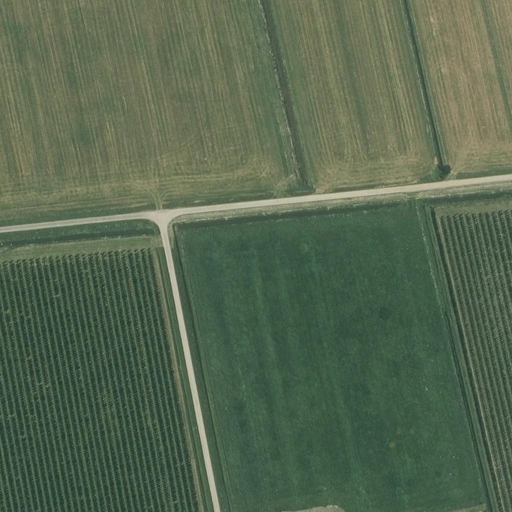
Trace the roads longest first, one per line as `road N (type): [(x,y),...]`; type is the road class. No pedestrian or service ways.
road 1 (unclassified): [(511,179),(162,215)]
road 2 (unclassified): [(218,511),(162,215)]
road 3 (unclassified): [(162,215),(0,231)]
